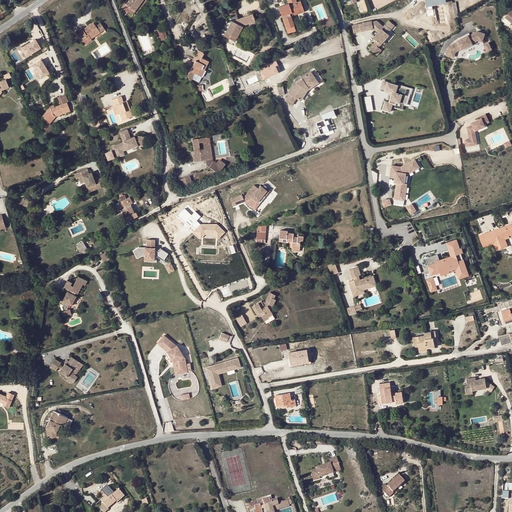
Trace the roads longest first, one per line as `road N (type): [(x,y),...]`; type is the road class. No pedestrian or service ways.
road 1 (unclassified): [(511,459),(398,439),(278,433)]
road 2 (residential): [(173,198),(164,140),(111,0)]
road 3 (residential): [(463,352),(259,386)]
road 4 (residential): [(333,0),(366,151)]
road 5 (residential): [(259,281),(222,308),(259,386)]
